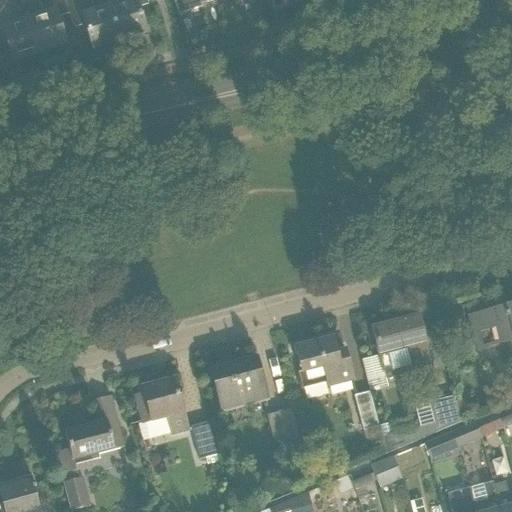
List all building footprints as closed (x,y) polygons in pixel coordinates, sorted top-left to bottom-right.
[(28,19),(13,24),(5,0),(0,0),(0,30),(2,30),(12,61),(39,53),(28,19)] [(68,14),(63,0),(37,0),(42,15),(28,19),(39,53),(65,45),(56,17),(68,14)] [(90,0),(63,0),(68,14),(72,26),(83,23),(92,50),(118,41),(107,7),(94,11),(90,0)] [(137,6),(148,2),(147,0),(120,0),(121,2),(107,7),(118,41),(145,33),(137,6)] [(201,5),(214,0),(213,0),(172,0),(177,15),(201,7),(201,5)] [(297,0),(270,0),(273,11),(298,3),(297,0)] [(511,339),(511,305),(505,308),(504,306),(468,316),(477,351),(508,342),(508,341),(511,339)] [(431,369),(422,336),(417,317),(371,329),(385,380),(431,369)] [(344,351),(336,353),(332,339),(294,349),(300,372),(297,373),(301,390),(325,383),(327,390),(353,383),(344,351)] [(361,358),(369,390),(385,386),(376,354),(361,358)] [(266,403),(255,360),(255,359),(210,371),(222,415),(266,403)] [(187,433),(178,400),(173,380),(142,388),(144,394),(134,397),(142,426),(166,420),(170,437),(187,433)] [(361,431),(376,428),(367,393),(352,397),(361,431)] [(68,450),(59,452),(63,471),(64,473),(60,474),(70,511),(81,509),(78,495),(87,493),(83,478),(78,479),(76,472),(92,468),(91,462),(98,460),(97,455),(123,448),(115,416),(109,397),(93,401),(98,424),(64,433),(68,450)] [(460,422),(455,402),(454,397),(428,403),(433,423),(379,437),(384,456),(460,422)] [(291,454),(301,451),(288,410),(264,417),(273,446),(287,442),(291,454)] [(511,414),(498,420),(502,429),(511,424),(511,414)] [(480,438),(502,429),(498,420),(476,430),(480,438)] [(198,461),(218,456),(211,423),(190,428),(198,461)] [(460,448),(479,440),(473,425),(454,433),(460,446),(460,448)] [(460,448),(460,446),(454,433),(422,446),(428,461),(460,448)] [(128,472),(140,469),(136,454),(123,457),(128,472)] [(378,490),(401,480),(391,458),(368,468),(378,490)] [(362,488),(372,483),(369,476),(351,483),(354,491),(354,490),(359,506),(366,504),(362,488)] [(340,494),(351,490),(346,477),(335,482),(340,494)] [(34,484),(31,485),(30,478),(17,481),(17,483),(0,487),(0,495),(4,511),(38,511),(32,488),(35,488),(34,484)] [(499,511),(493,487),(491,483),(470,489),(473,504),(475,511),(499,511)] [(511,511),(511,494),(508,495),(505,484),(493,487),(499,511),(511,511)] [(475,511),(473,504),(470,489),(445,497),(449,511),(475,511)] [(311,511),(307,493),(287,501),(290,511),(311,511)] [(130,499),(128,503),(130,507),(133,510),(137,510),(140,508),(142,504),(141,500),(138,497),(133,497),(130,499)] [(424,511),(421,499),(409,503),(411,511),(424,511)]
